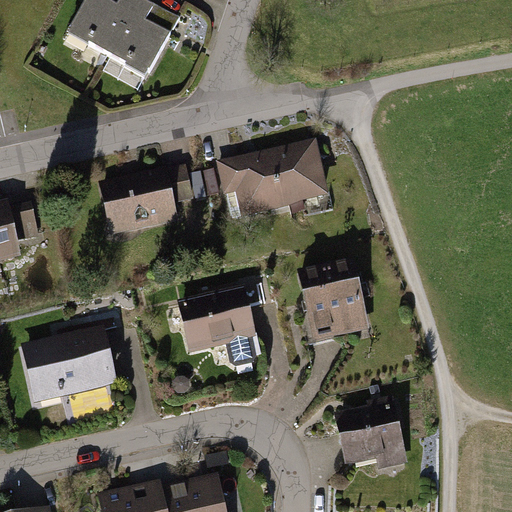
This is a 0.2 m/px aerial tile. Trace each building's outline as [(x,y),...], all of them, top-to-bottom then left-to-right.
[(85,0),(65,37),(104,58),(135,0),(85,0)] [(136,0),(135,0),(104,58),(142,79),(174,21),(136,0)] [(311,144),(215,165),(221,196),(225,195),(230,219),(322,199),(311,144)] [(183,166),(96,184),(106,234),(173,220),(170,206),(190,202),(183,166)] [(3,205),(0,205),(0,263),(13,261),(9,244),(34,238),(27,206),(4,210),(3,205)] [(365,331),(350,261),(294,274),(309,343),(365,331)] [(240,290),(174,304),(185,355),(222,347),(226,366),(233,369),(249,367),(252,360),(248,341),(251,341),(240,290)] [(100,330),(19,347),(30,404),(112,387),(100,330)] [(391,405),(334,417),(345,468),(402,455),(391,405)] [(222,511),(214,476),(155,489),(160,511),(222,511)] [(160,511),(155,489),(154,484),(95,497),(98,511),(160,511)]
